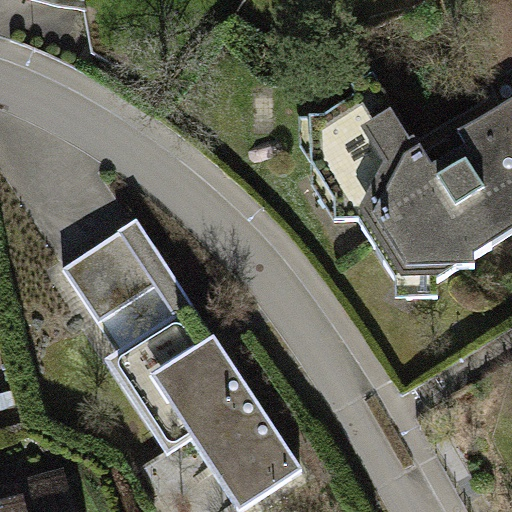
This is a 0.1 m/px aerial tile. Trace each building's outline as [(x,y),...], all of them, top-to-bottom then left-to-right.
[(511,0),(445,0),(489,87),(511,75),(511,0)] [(475,270),(474,260),(511,236),(511,120),(499,128),(491,116),(473,127),(458,137),(465,150),(432,170),(373,76),(351,90),(357,99),(318,124),(311,124),(312,159),(318,159),(407,302),(437,301),(437,283),(455,271),(475,270)] [(136,220),(114,234),(152,288),(172,320),(107,363),(166,451),(189,436),(236,511),(242,511),(303,473),(216,341),(136,220)] [(152,288),(114,234),(62,270),(99,324),(152,288)] [(75,511),(64,471),(0,487),(0,511),(75,511)]
